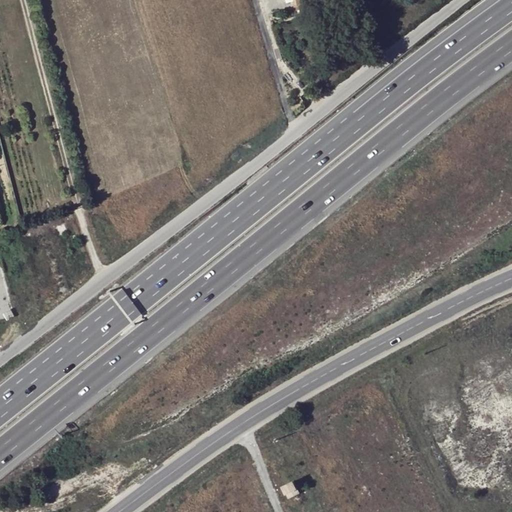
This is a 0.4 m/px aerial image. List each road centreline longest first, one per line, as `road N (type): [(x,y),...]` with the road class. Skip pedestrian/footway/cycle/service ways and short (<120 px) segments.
road 1 (motorway): [(0,454),(511,46)]
road 2 (motorway): [(511,4),(0,409)]
road 3 (tertiary): [(461,0),(0,359)]
road 4 (secondary): [(511,275),(343,360),(117,511)]
